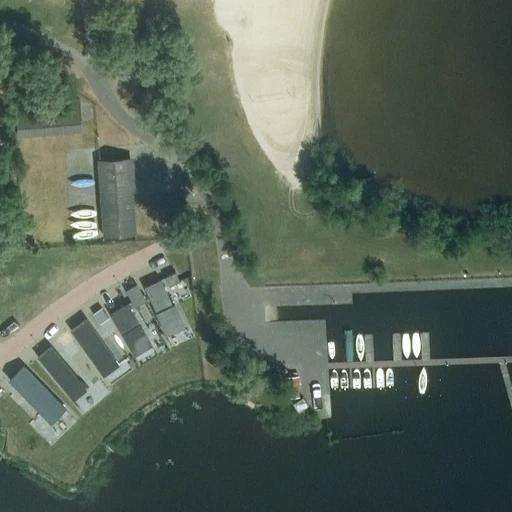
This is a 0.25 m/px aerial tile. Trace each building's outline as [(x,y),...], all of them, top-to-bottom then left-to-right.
[(15,104),(18,136),(82,131),(79,99),(15,104)] [(129,157),(98,159),(103,235),(135,233),(129,157)] [(176,271),(165,277),(169,285),(180,280),(176,271)] [(131,300),(142,293),(137,283),(125,290),(131,300)] [(108,317),(102,307),(94,313),(100,323),(108,317)] [(300,376),(286,377),(286,397),(300,397),(300,395),(300,376)]
